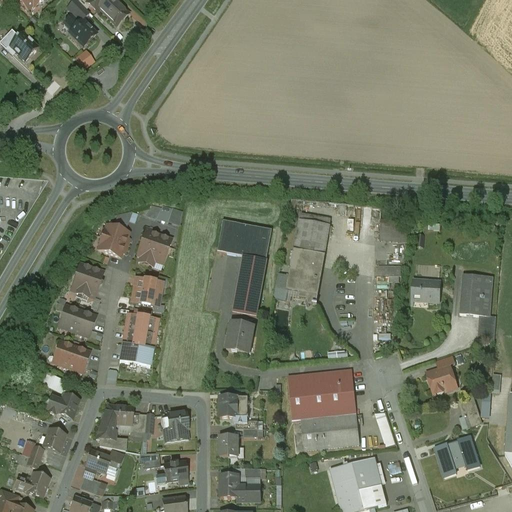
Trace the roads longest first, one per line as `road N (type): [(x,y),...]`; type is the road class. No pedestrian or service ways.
road 1 (secondary): [(128,162),(511,198)]
road 2 (residential): [(200,511),(199,406),(99,395)]
road 3 (secondary): [(110,119),(197,0)]
road 4 (unclassified): [(382,376),(425,511)]
road 5 (secondary): [(73,180),(0,300)]
road 6 (residential): [(99,395),(54,511)]
